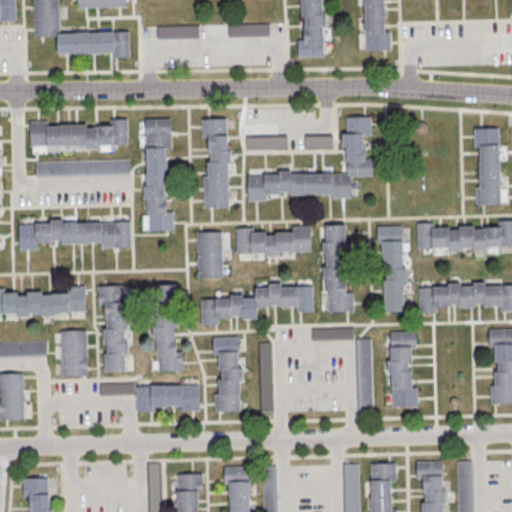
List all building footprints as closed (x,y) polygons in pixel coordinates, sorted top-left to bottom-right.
[(0,0),(14,0),(15,22),(0,22),(0,0)] [(33,0),(57,0),(58,35),(127,33),(128,59),(111,60),(111,55),(56,56),(56,38),(34,38),(33,0)] [(320,0),(321,16),(325,16),(325,28),(322,28),(323,58),(298,59),(297,42),(303,42),(303,31),(305,31),(304,18),(301,18),(300,0),(320,0)] [(383,0),(385,33),(389,33),(390,51),(366,51),(364,0),(383,0)] [(268,24),(228,24),(228,34),(268,34),(268,24)] [(197,25),(157,25),(157,37),(197,37),(197,25)] [(29,121),(30,146),(86,145),(86,148),(100,148),(100,144),(128,144),(127,117),(112,118),(112,124),(95,124),(95,126),(87,126),(87,123),(59,124),(59,125),(48,126),(48,120),(29,121)] [(246,178),(278,177),(278,174),(290,173),(290,177),(347,175),(346,149),(342,149),(341,135),(345,135),(345,119),(370,118),(371,137),(362,137),(363,147),(365,146),(365,161),(371,160),(372,177),(349,177),(349,199),(331,200),(331,196),(289,197),(289,194),(276,194),(276,196),(265,197),(265,203),(247,203),(246,178)] [(203,210),(228,210),(227,166),(230,166),(230,152),(227,152),(227,137),(226,137),(225,120),(200,121),(201,139),(207,139),(208,154),(209,154),(209,164),(206,164),(206,178),(202,178),(203,210)] [(169,121),(144,122),(146,189),(142,189),(143,201),(145,201),(146,216),(147,216),(147,233),(173,232),(172,214),(165,214),(165,199),(163,199),(163,190),(167,190),(166,163),(165,163),(165,151),(170,151),(169,121)] [(473,130),(498,130),(499,206),(475,207),(474,189),(479,189),(478,149),(473,149),(473,130)] [(332,135),(304,135),(304,148),(332,148),(332,135)] [(287,136),(245,136),(245,149),(287,149),(287,136)] [(34,161),(129,158),(129,174),(34,177),(34,161)] [(18,252),(18,226),(48,226),(48,222),(63,222),(63,225),(129,223),(130,249),(100,250),(100,245),(60,246),(60,243),(50,243),(50,246),(37,246),(37,251),(18,252)] [(417,226),(417,250),(448,250),(448,253),(462,253),(462,250),(473,249),(473,253),(487,252),(487,249),(511,248),(511,222),(497,222),(497,229),(483,229),(483,231),(474,231),(474,228),(458,229),(458,232),(449,232),(449,230),(433,230),(433,225),(417,226)] [(235,229),(252,228),(252,234),(265,234),(265,237),(274,237),(274,234),(289,233),(289,227),(310,227),(310,253),(276,254),(276,258),(264,258),(264,255),(235,255),(235,229)] [(345,227),(325,227),(325,243),(322,244),(322,257),(326,257),(326,269),(322,269),(323,282),(326,282),(327,313),(352,312),(352,294),(346,294),(346,280),(344,280),(343,270),(347,270),(346,255),(342,255),(342,245),(345,245),(345,227)] [(376,228),(401,227),(403,270),(406,270),(407,283),(403,283),(404,314),(384,314),(382,245),(376,245),(376,228)] [(196,234),(220,233),(222,279),(197,280),(196,234)] [(312,313),(311,288),(281,289),(281,285),(268,285),(268,289),(254,290),(254,300),(242,300),(242,297),(229,297),(229,300),(200,301),(200,326),(217,326),(217,320),(228,320),(228,318),(241,318),(241,321),(256,321),(256,310),(270,310),(270,307),(279,307),(280,309),(295,308),(295,313),(312,313)] [(417,315),(417,290),(447,289),(447,285),(462,285),(462,288),(472,288),(472,285),(487,285),(487,288),(511,287),(511,314),(500,314),(500,308),(483,308),(483,306),(475,306),(475,309),(459,310),(459,306),(449,307),(450,309),(436,309),(437,315),(417,315)] [(183,372),(157,373),(156,341),(152,341),(152,327),(155,327),(155,316),(152,316),(152,303),(155,303),(155,286),(175,286),(176,304),(172,304),(172,314),(176,314),(176,329),(172,329),(173,339),(176,339),(176,354),(182,354),(183,372)] [(0,290),(2,290),(3,295),(16,295),(17,298),(26,297),(26,294),(41,294),(41,297),(50,297),(50,294),(66,293),(65,287),(86,287),(87,313),(53,314),(53,318),(40,318),(40,315),(28,315),(28,318),(15,319),(15,315),(0,315),(0,290)] [(97,288),(123,287),(123,319),(127,319),(127,332),(124,332),(124,344),(127,344),(128,356),(124,356),(124,373),(104,374),(104,355),(107,355),(107,345),(104,345),(103,330),(107,330),(106,321),(103,321),(103,305),(97,305),(97,288)] [(312,328),(312,338),(353,338),(353,328),(312,328)] [(488,331),(511,330),(511,405),(490,406),(490,387),(495,387),(494,373),(498,373),(498,364),(494,364),(494,349),(488,349),(488,331)] [(60,333),(85,332),(87,378),(62,379),(60,333)] [(417,407),(391,408),(391,376),(387,376),(387,363),(390,363),(390,333),(415,333),(415,351),(411,351),(411,365),(407,365),(407,374),(411,374),(411,390),(417,390),(417,407)] [(212,338),(238,338),(238,370),(242,370),(242,382),(239,382),(239,413),(214,413),(214,395),(219,395),(218,381),(222,381),(222,372),(218,372),(218,356),(212,356),(212,338)] [(357,340),(370,340),(372,410),(359,410),(357,340)] [(0,343),(44,342),(45,357),(0,359),(0,343)] [(257,344),(270,344),(273,413),(259,414),(257,344)] [(0,375),(21,375),(23,421),(0,421),(0,375)] [(134,383),(98,383),(98,394),(134,394),(134,383)] [(135,388),(198,387),(199,412),(181,413),(181,408),(153,408),(153,414),(136,414),(135,388)] [(149,511),(159,511),(159,462),(149,462),(149,511)] [(422,511),(422,505),(425,505),(425,496),(422,496),(422,481),(415,481),(415,463),(441,462),(442,493),(446,493),(447,507),(443,507),(443,511),(422,511)] [(457,511),(456,462),(472,462),(473,511),(457,511)] [(343,511),(342,466),(357,465),(358,511),(343,511)] [(370,465),(370,511),(396,511),(392,511),(391,499),(390,499),(390,483),(395,483),(395,465),(370,465)] [(262,511),(261,468),(274,468),(275,511),(262,511)] [(249,511),(248,469),(223,470),(224,486),(228,486),(228,499),(229,499),(229,511),(249,511)] [(176,511),(175,476),(202,475),(202,494),(197,494),(197,511),(176,511)] [(22,480),(47,479),(48,511),(52,511),(28,511),(28,498),(22,499),(22,480)]
